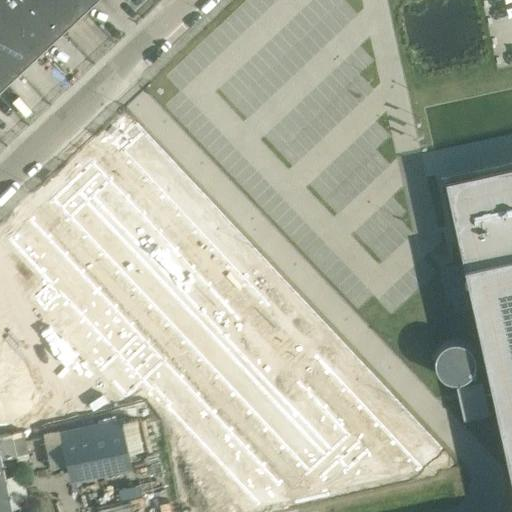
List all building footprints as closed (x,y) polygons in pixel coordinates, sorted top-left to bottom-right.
[(0,0),(0,88),(93,0),(0,0)] [(122,135),(113,144),(118,150),(119,148),(122,151),(121,152),(418,469),(441,447),(136,122),(127,130),(135,139),(126,148),(123,145),(127,141),(122,135)] [(511,511),(511,161),(444,177),(511,487),(511,511)] [(93,163),(52,201),(307,473),(313,468),(321,477),(339,460),(347,469),(364,452),(93,163)] [(31,221),(8,242),(115,356),(140,383),(148,391),(164,409),(255,506),(278,484),(163,361),(138,335),(31,221)] [(443,374),(476,376),(477,343),(445,342),(443,374)] [(467,415),(491,409),(483,378),(459,384),(467,415)] [(120,418),(58,432),(66,465),(67,473),(128,459),(129,459),(128,453),(121,422),(120,418)] [(0,511),(12,511),(1,459),(16,456),(15,455),(27,452),(22,431),(11,433),(10,430),(0,431),(0,511)]
